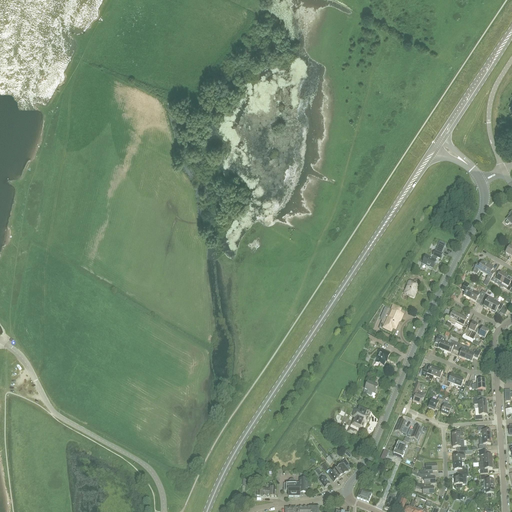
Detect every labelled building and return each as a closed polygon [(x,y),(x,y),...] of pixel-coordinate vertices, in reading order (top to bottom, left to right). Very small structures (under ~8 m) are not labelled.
[(422,264),(432,268),(437,258),(440,259),(442,253),(441,253),(444,247),(438,245),(436,251),(435,250),(432,256),(433,256),(432,259),(425,256),(422,264)] [(483,273),(487,265),(482,262),(479,267),(477,265),(472,272),(476,274),(478,275),(480,272),(483,273)] [(493,269),(487,265),(483,273),(488,276),(486,280),(488,280),(485,286),(487,287),(489,282),(493,275),(491,273),(493,269)] [(496,280),(502,284),(506,276),(500,273),(498,277),(495,276),(492,281),(495,283),(496,280)] [(511,279),(506,276),(502,284),(500,287),(502,288),(503,288),(509,291),(511,286),(511,285),(510,284),(511,280),(511,279)] [(409,282),(404,294),(413,298),(416,292),(415,292),(417,286),(409,282)] [(470,299),(473,292),(475,289),(471,287),(472,286),(465,283),(462,290),(466,292),(463,296),(470,299)] [(485,294),(482,300),(486,302),(483,306),(484,307),(483,308),(486,309),(487,308),(489,310),(495,299),(486,295),(490,288),(488,288),(486,292),(485,294)] [(473,292),(470,299),(476,303),(478,298),(482,300),(485,294),(486,292),(482,291),(480,294),(478,292),(477,294),(473,292)] [(495,299),(489,310),(492,311),(492,312),(495,313),(498,309),(500,310),(504,304),(501,302),(500,303),(497,301),(495,299)] [(384,315),(381,323),(385,325),(383,328),(382,329),(393,334),(398,322),(400,321),(403,314),(394,310),(395,307),(393,306),(391,310),(389,308),(386,314),(384,315)] [(455,325),(459,316),(452,312),(452,313),(451,316),(448,321),(452,324),(452,323),(455,325)] [(468,325),(465,323),(467,320),(459,316),(455,325),(454,325),(465,331),(468,325)] [(476,334),(478,330),(476,329),(478,326),(472,323),(468,330),(472,331),(468,338),(473,340),(476,334),(476,335),(477,334),(476,334)] [(478,330),(477,334),(476,335),(478,336),(482,338),(480,340),(484,342),(485,339),(484,339),(488,331),(482,328),(481,331),(478,330)] [(437,349),(444,352),(447,344),(444,343),(446,339),(438,336),(435,343),(439,344),(437,349)] [(450,345),(447,344),(444,352),(451,354),(452,350),(456,351),(459,344),(451,341),(450,345)] [(458,357),(465,360),(468,352),(464,351),(465,348),(463,347),(463,346),(459,344),(456,351),(460,353),(458,357)] [(468,352),(465,360),(472,362),(473,358),(477,360),(480,353),(477,352),(474,350),(473,352),(469,350),(468,352)] [(386,362),(390,353),(386,352),(385,353),(379,351),(378,354),(379,354),(376,363),(383,366),(385,362),(386,362)] [(433,377),(436,369),(430,367),(428,371),(424,370),(421,377),(425,378),(426,376),(429,377),(430,379),(432,380),(433,377)] [(442,385),(445,378),(441,376),(443,372),(436,369),(433,377),(437,378),(436,380),(439,381),(438,383),(441,384),(439,387),(441,388),(442,385)] [(449,380),(445,378),(442,385),(449,387),(450,383),(454,385),(458,376),(455,375),(454,375),(453,376),(451,375),(449,380)] [(464,380),(461,379),(462,379),(461,378),(458,376),(454,385),(458,387),(457,389),(460,390),(458,394),(462,396),(466,386),(462,385),(464,380)] [(485,390),(485,380),(477,381),(477,383),(475,384),(475,390),(485,390)] [(368,391),(367,395),(371,396),(373,393),(375,394),(378,386),(368,382),(364,390),(368,391)] [(417,396),(415,395),(413,402),(420,405),(423,399),(424,399),(425,395),(419,392),(417,396)] [(440,406),(443,401),(444,399),(439,397),(438,399),(438,398),(436,402),(432,400),(428,409),(435,411),(437,405),(440,406)] [(478,405),(479,409),(487,408),(486,401),(481,402),(481,398),(474,398),(474,405),(478,405)] [(443,401),(440,406),(443,407),(441,414),(448,417),(449,414),(450,414),(451,414),(453,410),(452,409),(451,409),(451,408),(447,406),(448,403),(443,401)] [(358,412),(355,418),(359,420),(356,427),(362,429),(367,416),(362,413),(363,409),(359,407),(358,412)] [(487,408),(479,409),(479,416),(475,416),(475,420),(483,420),(482,416),(487,415),(487,408)] [(400,420),(395,431),(401,434),(402,433),(405,435),(408,428),(404,427),(406,422),(400,420)] [(410,429),(407,436),(411,437),(411,438),(417,441),(422,429),(415,426),(414,431),(410,429)] [(482,435),(482,438),(490,438),(490,431),(485,431),(485,427),(477,427),(478,431),(480,431),(480,435),(482,435)] [(452,434),(452,441),(460,440),(460,437),(463,436),(463,433),(464,433),(464,429),(456,429),(457,434),(452,434)] [(490,438),(482,438),(479,438),(479,445),(478,445),(479,450),(486,449),(486,445),(491,445),(490,438)] [(460,440),(452,441),(453,448),(457,448),(457,452),(458,452),(465,451),(467,451),(467,447),(464,447),(464,440),(460,440)] [(412,443),(404,463),(411,465),(419,446),(412,443)] [(398,444),(394,454),(403,458),(408,447),(398,444)] [(318,447),(325,456),(327,454),(320,446),(318,447)] [(466,459),(465,451),(458,452),(458,456),(453,456),(454,463),(462,463),(461,459),(466,459)] [(479,452),(477,452),(477,456),(479,455),(479,456),(480,456),(480,463),(492,462),(492,455),(487,455),(486,451),(479,452)] [(343,465),(338,468),(343,475),(348,471),(350,470),(348,468),(350,466),(345,460),(342,463),(343,465)] [(476,463),(473,463),(473,467),(478,467),(478,470),(480,470),(480,474),(488,474),(488,469),(492,469),(492,462),(480,463),(476,463)] [(459,474),(468,473),(468,469),(464,469),(464,467),(462,467),(462,463),(454,463),(454,470),(459,470),(459,474)] [(419,471),(418,474),(421,475),(425,475),(427,475),(427,471),(437,471),(437,464),(425,465),(426,469),(423,469),(423,471),(419,471)] [(338,479),(343,475),(338,468),(333,472),(338,479)] [(338,479),(333,472),(328,476),(333,483),(338,479)] [(468,473),(459,474),(459,478),(455,478),(455,485),(465,484),(467,483),(466,477),(468,477),(468,474),(468,473)] [(325,478),(322,474),(319,476),(320,476),(321,478),(318,480),(320,482),(324,488),(325,488),(326,488),(327,487),(327,486),(330,484),(327,481),(328,480),(325,478)] [(421,475),(418,474),(417,477),(421,479),(421,480),(424,481),(424,484),(435,484),(435,477),(425,478),(425,475),(421,475)] [(494,487),(494,480),(493,480),(488,480),(488,476),(481,476),(481,481),(483,480),(484,483),(484,487),(485,487),(493,487),(494,487)] [(289,484),(284,484),(284,491),(288,491),(288,497),(300,497),(300,494),(303,494),(303,493),(308,493),(308,479),(299,479),(299,483),(295,483),(295,482),(294,481),(294,480),(293,480),(292,480),(291,480),(290,480),(290,481),(289,481),(289,482),(289,484)] [(426,496),(430,495),(430,494),(434,494),(433,487),(423,487),(423,484),(419,485),(417,484),(416,487),(420,489),(420,490),(422,491),(423,494),(426,494),(426,496)] [(260,496),(267,497),(270,497),(275,497),(276,495),(277,495),(277,490),(276,490),(276,488),(270,487),(270,490),(260,489),(260,491),(257,491),(257,496),(260,496)] [(494,494),(493,487),(485,487),(484,487),(483,487),(483,491),(481,491),(482,499),(489,498),(489,494),(494,494)] [(372,494),(361,490),(360,490),(357,498),(357,499),(358,499),(368,503),(369,503),(372,494)] [(399,503),(402,496),(398,494),(396,498),(389,496),(387,500),(388,500),(385,508),(385,509),(387,510),(388,509),(391,510),(393,506),(395,501),(399,503)] [(412,511),(414,509),(413,508),(415,503),(412,501),(410,507),(408,507),(408,509),(405,508),(403,511),(412,511)] [(417,510),(414,509),(412,511),(421,511),(425,502),(421,501),(418,507),(417,510)] [(440,508),(446,511),(449,503),(443,501),(440,508)]
